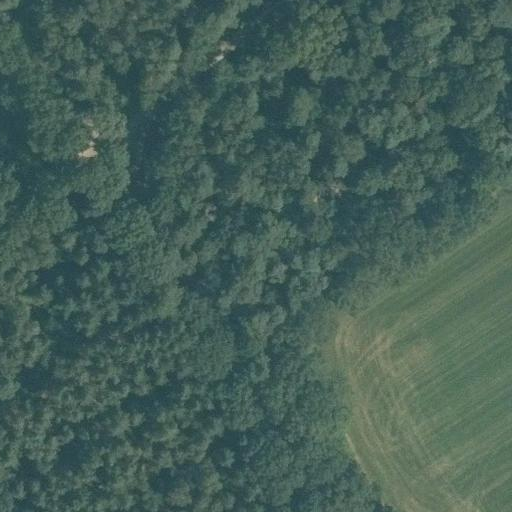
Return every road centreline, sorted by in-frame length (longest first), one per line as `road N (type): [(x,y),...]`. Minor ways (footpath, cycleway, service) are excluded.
road 1 (unclassified): [(359,511),(143,194),(140,154),(151,118),(170,96),(315,0)]
road 2 (track): [(109,144),(0,210)]
